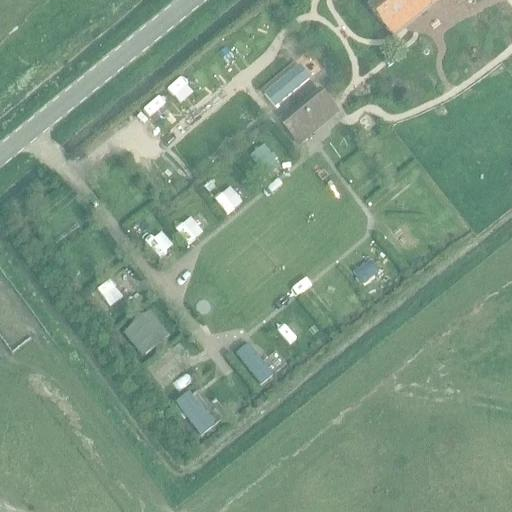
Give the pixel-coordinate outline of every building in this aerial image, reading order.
[(415,0),(425,0),(431,6),(437,0),(376,0),(367,8),(382,27),(415,0)] [(511,17),(511,5),(507,0),(482,0),(504,25),(511,17)] [(299,24),(284,31),(303,67),(318,59),(299,24)] [(265,48),(252,58),(279,89),(291,78),(265,48)] [(231,73),(218,85),(243,112),(256,100),(231,73)] [(319,91),(280,124),(291,137),(299,131),(302,135),(333,109),(319,91)] [(199,100),(187,111),(215,142),(227,132),(199,100)] [(217,184),(233,199),(247,184),(232,169),(217,184)] [(166,327),(182,334),(188,321),(172,314),(166,327)] [(220,353),(203,371),(217,385),(234,367),(220,353)]
